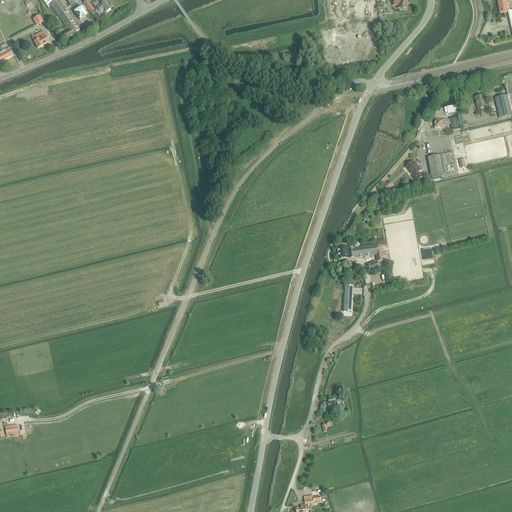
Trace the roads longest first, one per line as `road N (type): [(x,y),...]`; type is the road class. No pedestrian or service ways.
road 1 (secondary): [(263,437),(303,270),(377,78)]
road 2 (track): [(172,139),(191,231),(172,296),(0,345)]
road 3 (track): [(21,432),(20,420),(56,419),(88,402),(281,352)]
road 4 (tertiary): [(165,0),(0,80)]
road 5 (track): [(112,383),(282,347)]
road 6 (unclassified): [(302,438),(321,367),(362,318),(367,289)]
road 7 (track): [(172,296),(303,270)]
